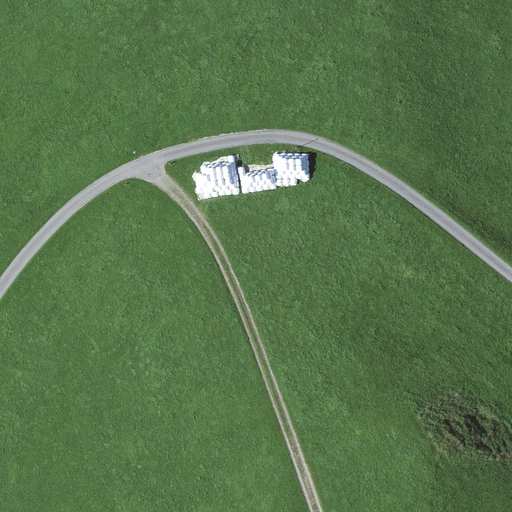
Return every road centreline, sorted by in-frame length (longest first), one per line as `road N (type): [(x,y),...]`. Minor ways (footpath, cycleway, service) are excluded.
road 1 (unclassified): [(0,295),(72,207),(150,159),(249,135),(310,136),(376,166),(511,262)]
road 2 (track): [(150,159),(203,215),(221,248),(316,511)]
